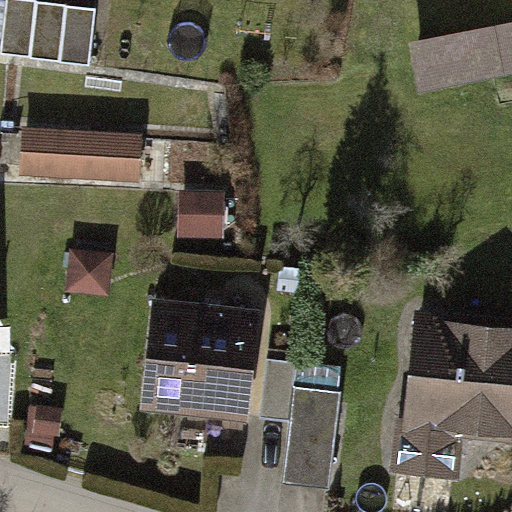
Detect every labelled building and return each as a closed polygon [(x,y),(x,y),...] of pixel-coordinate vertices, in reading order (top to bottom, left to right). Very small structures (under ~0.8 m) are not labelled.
[(101,10),(26,0),(6,0),(0,49),(0,61),(92,74),(101,10)] [(511,20),(419,38),(429,90),(511,74),(511,20)] [(143,132),(25,131),(24,177),(142,179),(143,132)] [(226,190),(177,190),(177,239),(226,239),(226,190)] [(115,251),(70,246),(66,290),(110,295),(115,251)] [(257,307),(150,298),(141,407),(249,415),(257,307)] [(511,324),(415,312),(396,458),(457,466),(462,424),(511,430),(511,324)] [(336,481),(350,391),(303,384),(289,474),(336,481)]
